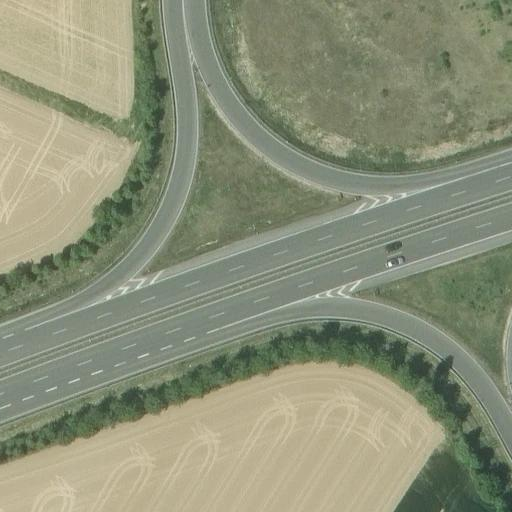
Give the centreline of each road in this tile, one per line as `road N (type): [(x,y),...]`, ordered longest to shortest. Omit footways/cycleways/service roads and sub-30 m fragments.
road 1 (trunk): [(469,190),(57,330)]
road 2 (trunk): [(175,332),(328,309),(381,317),(456,358),(511,429)]
road 3 (trunk): [(469,190),(330,180),(276,153),(230,106),(181,15)]
road 4 (trunk): [(181,15),(190,125),(172,207),(130,268),(57,330)]
road 5 (trunk): [(175,332),(511,218)]
road 6 (trunk): [(0,395),(175,332)]
